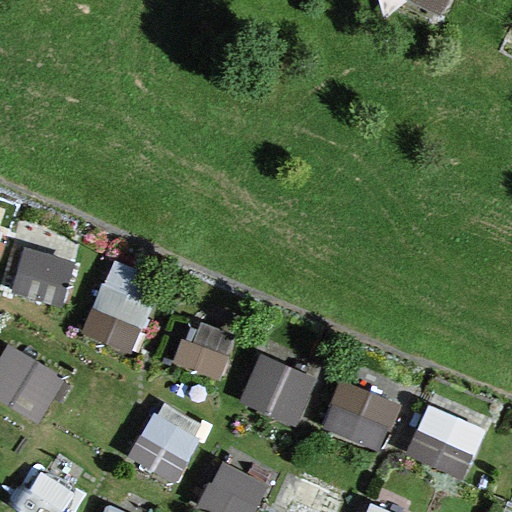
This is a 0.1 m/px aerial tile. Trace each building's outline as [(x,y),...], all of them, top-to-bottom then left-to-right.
[(24,246),(18,293),(69,299),(74,252),(24,246)] [(85,331),(137,351),(165,276),(113,256),(85,331)] [(179,365),(231,372),(237,326),(185,319),(179,365)] [(0,357),(0,394),(43,420),(71,373),(12,338),(0,357)] [(264,350),(243,399),(302,424),(323,375),(264,350)] [(328,429),(386,447),(402,396),(344,378),(328,429)] [(469,480),(492,423),(432,400),(410,457),(469,480)] [(130,455),(178,482),(205,433),(157,406),(130,455)] [(225,456),(201,499),(223,511),(256,511),(273,483),(225,456)] [(41,465),(13,501),(28,511),(63,511),(78,493),(41,465)] [(285,511),(339,511),(350,489),(305,469),(285,511)] [(104,511),(137,511),(111,499),(104,511)] [(400,511),(373,502),(369,511),(400,511)]
